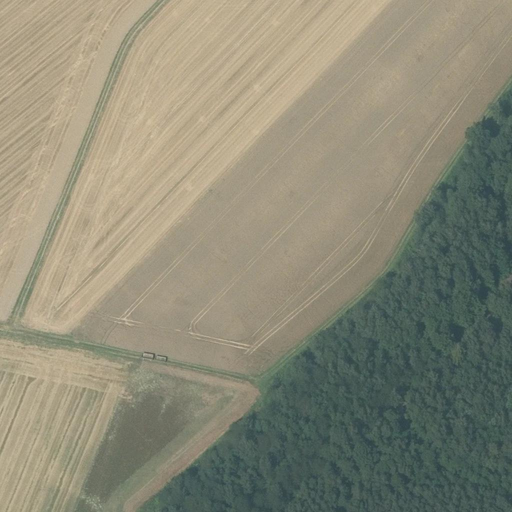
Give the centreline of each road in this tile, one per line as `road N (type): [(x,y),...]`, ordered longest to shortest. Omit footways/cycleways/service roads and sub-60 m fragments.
road 1 (track): [(266,383),(399,277),(511,105)]
road 2 (track): [(11,328),(122,53),(162,0)]
road 3 (track): [(511,297),(287,511)]
road 4 (track): [(266,383),(11,328)]
